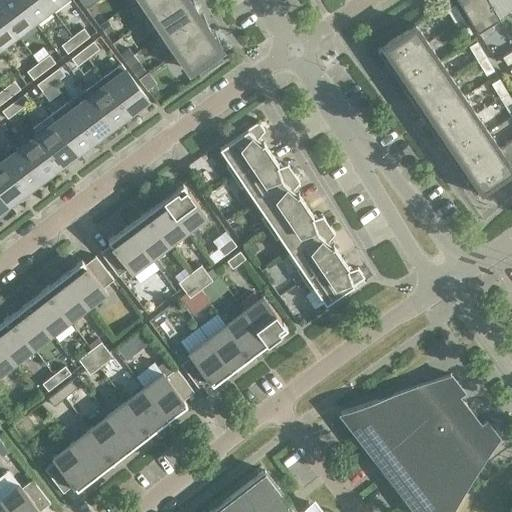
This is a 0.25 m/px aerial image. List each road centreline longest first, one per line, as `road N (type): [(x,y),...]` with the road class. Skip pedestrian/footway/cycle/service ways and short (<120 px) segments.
road 1 (residential): [(147,511),(434,292),(446,267)]
road 2 (residential): [(0,269),(286,53)]
road 3 (unclassified): [(446,267),(286,53)]
